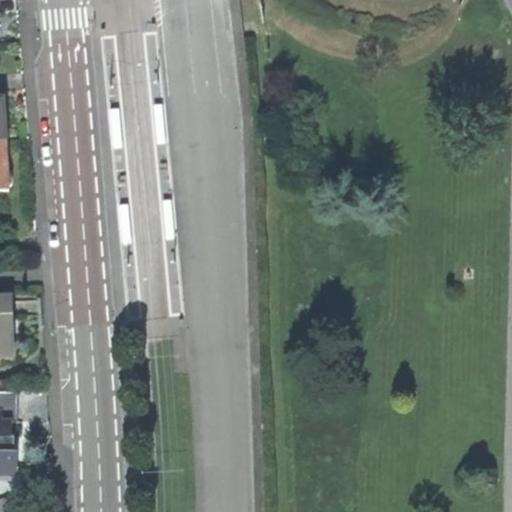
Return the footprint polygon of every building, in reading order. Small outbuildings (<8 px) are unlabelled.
[(158,109),(154,109),(158,148),(166,147),(163,113),(162,108),(158,109)] [(120,151),(125,151),(121,112),(112,113),(116,147),(116,152),(120,151)] [(0,191),(8,191),(8,188),(11,188),(10,171),(7,171),(7,168),(5,141),(0,141),(0,191)] [(167,203),(163,203),(167,242),(175,241),(172,207),(171,202),(167,203)] [(129,245),(134,245),(130,206),(121,207),(124,240),(125,246),(129,245)] [(0,354),(13,355),(12,330),(11,298),(0,297),(0,354)] [(0,475),(16,475),(16,453),(9,453),(9,446),(9,439),(11,439),(11,423),(17,423),(17,392),(0,391),(0,475)]
